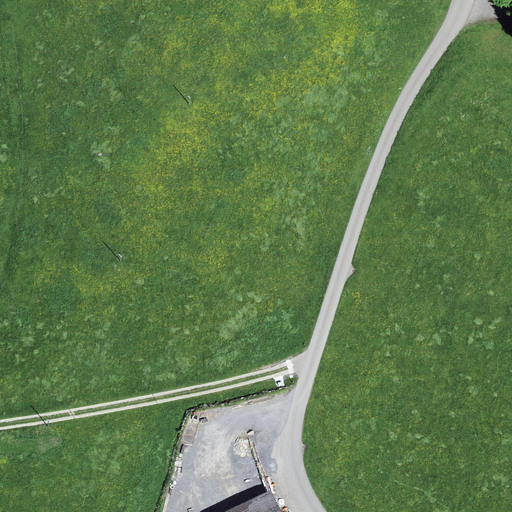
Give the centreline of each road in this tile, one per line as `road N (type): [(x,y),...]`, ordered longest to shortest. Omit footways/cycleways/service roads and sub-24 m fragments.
road 1 (unclassified): [(459,0),(363,209),(310,369),(289,460),(314,511)]
road 2 (track): [(310,369),(0,423)]
